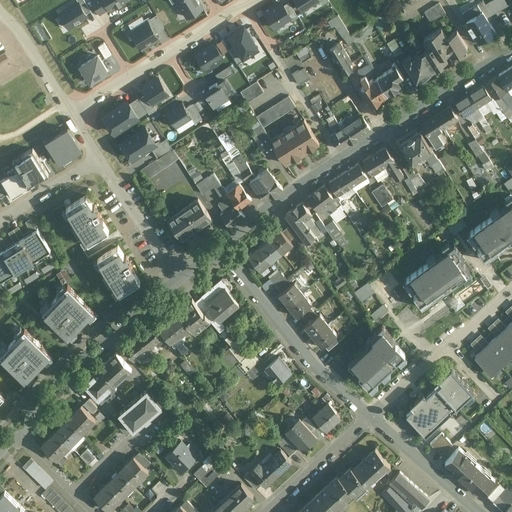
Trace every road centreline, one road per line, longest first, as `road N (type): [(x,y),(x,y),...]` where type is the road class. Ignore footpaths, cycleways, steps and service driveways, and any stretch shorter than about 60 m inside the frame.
road 1 (tertiary): [(219,246),(511,50)]
road 2 (residential): [(219,246),(287,331),(371,415)]
road 3 (tertiary): [(14,433),(178,277)]
road 4 (residential): [(511,284),(371,415)]
road 5 (residential): [(98,159),(178,277)]
road 6 (residential): [(371,415),(476,511)]
road 7 (residential): [(268,511),(371,415)]
road 8 (residential): [(0,12),(71,114)]
